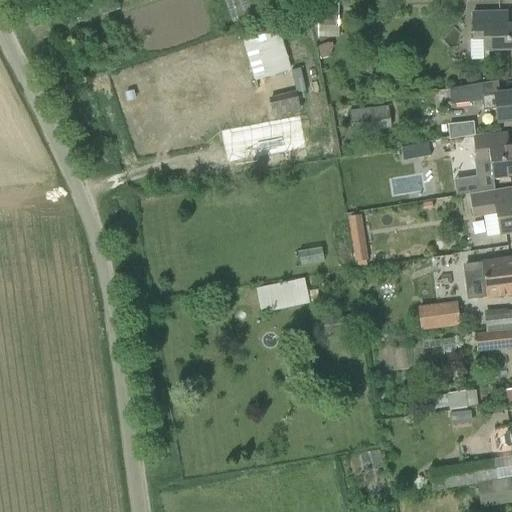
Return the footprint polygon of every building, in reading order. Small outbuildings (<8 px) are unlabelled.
[(232,25),(257,18),(251,0),(224,0),(225,0),(232,25)] [(255,0),(261,19),(306,6),(304,0),(255,0)] [(98,8),(101,17),(120,11),(117,2),(98,8)] [(339,3),(318,3),(318,38),(339,38),(339,3)] [(489,62),(489,51),(504,51),(511,51),(511,25),(502,26),(502,14),(507,14),(507,13),(487,13),(471,13),(471,62),(489,62)] [(241,36),(255,83),(290,73),(278,31),(267,35),(266,29),(241,36)] [(482,84),(480,75),(464,77),(465,86),(482,84)] [(495,109),(497,123),(511,121),(511,93),(484,96),(482,85),(449,90),(451,107),(483,102),(484,111),(495,109)] [(297,96),(269,102),(273,118),(300,112),(297,96)] [(389,108),(349,112),(351,133),(352,134),(392,130),(389,108)] [(255,163),(327,150),(322,119),(250,130),(255,163)] [(476,122),(452,124),(452,138),(477,136),(476,122)] [(490,165),(492,180),(509,178),(511,177),(511,147),(509,148),(508,135),(473,139),(476,166),(490,165)] [(419,159),(431,157),(429,145),(417,147),(419,159)] [(495,216),(498,235),(511,233),(511,200),(510,189),(470,196),(473,219),(495,216)] [(362,228),(360,218),(348,220),(350,230),(362,228)] [(368,262),(364,241),(352,243),(355,264),(357,264),(358,268),(367,267),(366,262),(368,262)] [(511,257),(511,258),(481,262),(482,264),(468,266),(472,301),(511,295),(511,257)] [(304,281),(256,291),(261,316),(309,306),(304,281)] [(417,309),(421,333),(460,328),(456,304),(417,309)] [(511,311),(507,312),(506,310),(485,312),(487,333),(511,330),(511,311)] [(348,332),(347,318),(323,321),(325,334),(348,332)] [(477,353),(511,349),(511,331),(475,336),(477,353)] [(466,394),(447,397),(449,413),(468,410),(466,394)] [(494,462),(429,472),(432,492),(459,488),(469,486),(477,485),(497,481),(494,462)] [(511,504),(511,491),(510,479),(497,481),(477,485),(481,509),(511,504)]
